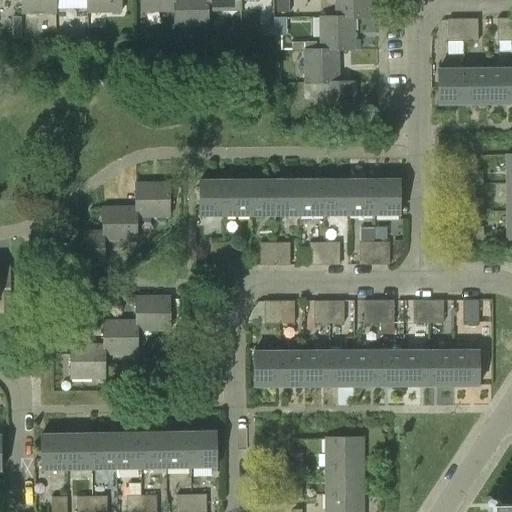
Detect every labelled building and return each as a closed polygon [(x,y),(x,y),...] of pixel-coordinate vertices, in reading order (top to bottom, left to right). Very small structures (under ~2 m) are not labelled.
[(21,0),(22,14),(56,14),(56,0),(21,0)] [(87,0),(87,13),(120,13),(120,0),(87,0)] [(173,12),(173,0),(140,0),(141,12),(173,12)] [(206,0),(173,0),(173,12),(173,28),(207,28),(207,12),(206,12),(206,0)] [(206,0),(206,12),(207,12),(240,11),(239,0),(206,0)] [(335,0),(335,18),(353,18),(368,18),(368,0),(335,0)] [(353,18),(335,18),(319,18),(319,50),(319,51),(337,51),(353,51),(353,18)] [(476,19),(461,20),(461,42),(476,42),(476,19)] [(496,42),(511,42),(510,19),(495,19),(496,42)] [(446,42),(461,42),(461,20),(446,20),(446,42)] [(273,27),(262,27),(262,36),(273,36),(273,27)] [(13,38),(22,38),(21,29),(17,29),(13,33),(13,38)] [(337,51),(319,51),(319,50),(316,50),(304,50),(304,86),(319,86),(337,86),(337,83),(337,51)] [(437,105),(462,105),(462,69),(436,69),(437,105)] [(487,104),(487,69),(462,69),(462,105),(487,104)] [(511,104),(511,69),(487,69),(487,104),(511,104)] [(337,83),(337,86),(319,86),(319,117),(353,117),(353,83),(337,83)] [(473,185),(482,185),(482,171),(473,171),(473,185)] [(199,217),(224,217),(224,181),(199,181),(199,217)] [(248,216),(248,181),(224,181),(224,217),(248,216)] [(274,216),(274,181),(248,181),(248,216),(274,216)] [(299,216),(299,181),(274,181),(274,216),(299,216)] [(299,181),(299,216),(323,216),(323,181),(299,181)] [(323,181),(323,216),(348,216),(348,181),(323,181)] [(348,181),(348,216),(373,216),(373,181),(348,181)] [(399,181),(373,181),(373,216),(399,216),(399,181)] [(134,184),(134,208),(134,218),(136,218),(168,218),(168,184),(134,184)] [(473,213),(482,212),(482,199),(473,199),(473,213)] [(102,208),(102,233),(102,242),(103,242),(136,242),(136,218),(134,218),(134,208),(102,208)] [(473,241),(483,241),(482,227),(473,227),(473,241)] [(373,266),(373,243),(373,231),(359,231),(358,266),(373,266)] [(103,242),(102,242),(102,233),(69,233),(69,267),(103,266),(103,242)] [(259,266),(274,266),(274,243),(259,243),(259,266)] [(289,243),(274,243),(274,266),(289,266),(289,243)] [(308,266),(323,266),(323,243),(308,243),(308,266)] [(338,243),(323,243),(323,266),(338,266),(338,243)] [(388,243),(373,243),(373,266),(388,266),(388,243)] [(209,267),(224,267),(224,244),(209,244),(209,267)] [(239,244),(224,244),(224,267),(239,266),(239,244)] [(392,245),(392,256),(402,256),(402,244),(392,245)] [(135,298),(135,322),(135,331),(137,331),(169,331),(169,297),(135,298)] [(412,324),(427,324),(427,301),(412,302),(412,324)] [(442,301),(427,301),(427,324),(442,323),(442,301)] [(462,323),(477,323),(477,301),(462,301),(462,323)] [(264,324),(278,324),(278,302),(263,302),(264,324)] [(293,302),(278,302),(278,324),(293,324),(293,302)] [(313,324),(328,324),(328,302),(313,302),(313,324)] [(343,302),(328,302),(328,324),(343,324),(343,302)] [(363,324),(378,324),(378,302),(363,302),(363,324)] [(393,302),(378,302),(378,324),(393,324),(393,302)] [(137,331),(135,331),(135,322),(102,322),(102,345),(102,356),(104,356),(137,356),(137,331)] [(104,356),(102,356),(102,345),(70,346),(71,379),(104,379),(104,356)] [(402,387),(402,351),(377,352),(377,387),(402,387)] [(402,351),(402,387),(426,387),(426,351),(402,351)] [(426,351),(426,387),(451,387),(451,351),(426,351)] [(477,351),(451,351),(451,387),(477,387),(477,351)] [(253,387),(278,387),(278,352),(253,352),(253,387)] [(302,387),(302,352),(278,352),(278,387),(302,387)] [(328,387),(328,352),(302,352),(302,387),(328,387)] [(352,387),(352,352),(328,352),(328,387),(352,387)] [(377,387),(377,352),(352,352),(352,387),(377,387)] [(165,469),(164,433),(140,434),(140,469),(165,469)] [(190,469),(189,433),(164,433),(165,469),(190,469)] [(215,433),(189,433),(190,469),(216,468),(215,433)] [(116,470),(115,434),(90,435),(90,470),(116,470)] [(140,469),(140,434),(115,434),(116,470),(140,469)] [(41,471),(66,471),(65,435),(41,435),(41,471)] [(90,470),(90,435),(65,435),(66,471),(90,470)] [(324,438),(324,467),(362,467),(362,438),(324,438)] [(292,468),(301,468),(301,454),(292,454),(292,468)] [(325,495),(363,495),(362,467),(324,467),(325,495)] [(293,496),(302,496),(302,482),(292,482),(293,496)] [(205,511),(205,494),(190,495),(190,511),(205,511)] [(156,511),(156,495),(141,496),(141,511),(156,511)] [(175,511),(190,511),(190,495),(175,495),(175,511)] [(362,511),(363,495),(325,495),(324,511),(362,511)] [(77,511),(91,511),(92,496),(77,496),(77,511)] [(106,511),(107,496),(92,496),(91,511),(106,511)] [(126,511),(141,511),(141,496),(126,496),(126,511)] [(50,497),(50,511),(66,511),(66,497),(50,497)] [(511,511),(511,503),(492,504),(491,511),(511,511)]
